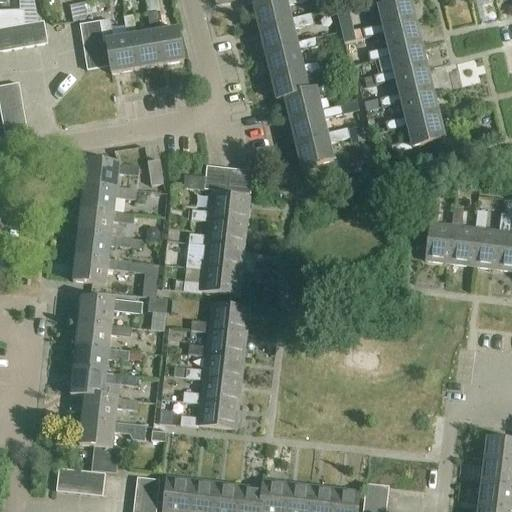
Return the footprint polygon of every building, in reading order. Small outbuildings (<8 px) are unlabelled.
[(0,0),(0,31),(9,30),(20,28),(24,28),(24,13),(0,13),(0,5),(6,5),(5,0),(0,0)] [(143,0),(146,16),(159,14),(157,0),(143,0)] [(291,24),(291,22),(287,8),(307,3),(306,0),(283,0),(284,1),(253,9),(259,32),(291,24)] [(95,1),(79,4),(81,16),(98,13),(95,1)] [(381,28),(361,33),(352,35),(350,28),(340,30),(344,47),(383,37),(383,35),(416,27),(410,2),(377,10),(381,28)] [(154,35),(159,69),(184,65),(178,31),(160,34),(156,14),(147,16),(150,36),(154,35)] [(291,24),(259,32),(264,55),(297,47),(296,45),(293,31),(312,26),(310,17),(291,22),(291,24)] [(154,35),(150,36),(136,38),(133,18),(123,20),(126,40),(129,39),(135,73),(159,69),(154,35)] [(111,77),(135,73),(129,39),(126,40),(113,42),(109,22),(102,24),(104,35),(106,47),(108,58),(109,70),(111,77)] [(31,26),(35,49),(47,47),(43,24),(37,25),(31,26)] [(78,28),(80,39),(104,35),(102,24),(78,28)] [(28,27),(24,28),(20,28),(24,51),(35,49),(31,26),(28,27)] [(383,35),(383,37),(387,51),(367,56),(369,66),(379,63),(389,61),(389,59),(422,51),(416,27),(383,35)] [(20,28),(9,30),(13,53),(24,51),(20,28)] [(9,30),(0,31),(0,46),(1,55),(13,53),(9,30)] [(80,39),(82,51),(106,47),(104,35),(80,39)] [(316,40),(296,45),(297,47),(264,55),(270,79),(303,71),(302,69),(299,54),(318,50),(316,40)] [(82,51),(84,62),(108,58),(106,47),(82,51)] [(379,63),(383,77),(373,79),(375,88),(395,84),(394,81),(427,73),(422,51),(389,59),(389,61),(379,63)] [(84,62),(86,74),(109,70),(108,58),(84,62)] [(303,71),(270,79),(276,104),(284,103),(309,96),(309,94),(305,78),(324,73),(322,64),(302,69),(303,71)] [(394,81),(395,84),(398,97),(378,102),(381,111),(400,107),(400,105),(433,96),(427,73),(394,81)] [(365,91),(375,88),(373,79),(363,81),(365,91)] [(314,93),(309,94),(309,96),(284,103),(289,123),(322,115),(321,113),(318,99),(338,95),(335,85),(314,90),(314,93)] [(0,101),(21,98),(19,87),(0,90),(0,101)] [(400,105),(400,107),(404,121),(384,125),(386,135),(406,130),(405,128),(439,120),(433,96),(400,105)] [(0,113),(23,109),(21,98),(0,101),(0,113)] [(357,105),(341,108),(343,118),(359,114),(357,105)] [(341,108),(321,113),(322,115),(289,123),(295,147),(328,139),(327,137),(324,122),(343,118),(341,108)] [(24,120),(23,109),(0,113),(0,114),(2,124),(24,120)] [(24,120),(2,124),(4,135),(26,131),(24,120)] [(405,128),(406,130),(409,144),(390,149),(392,158),(413,153),(413,151),(444,143),(439,120),(405,128)] [(361,129),(347,133),(351,148),(365,145),(361,129)] [(328,139),(295,147),(301,172),(334,164),(329,146),(349,141),(347,132),(327,137),(328,139)] [(139,170),(86,164),(83,189),(116,192),(118,177),(138,179),(139,170)] [(163,188),(159,164),(147,165),(151,190),(163,188)] [(252,175),(206,170),(204,192),(249,197),(252,175)] [(116,192),(83,189),(80,212),(114,216),(115,201),(136,204),(137,196),(137,194),(116,192)] [(136,204),(135,206),(145,207),(146,197),(137,196),(136,204)] [(247,226),(250,201),(211,197),(209,215),(192,213),(191,223),(208,225),(209,222),(247,226)] [(454,229),(451,229),(437,227),(440,203),(430,202),(427,227),(430,227),(425,264),(449,267),(454,229)] [(500,217),(498,234),(501,235),(496,273),(511,274),(511,236),(508,236),(510,218),(511,218),(511,205),(506,205),(504,218),(500,217)] [(80,212),(78,236),(111,240),(113,225),(133,228),(134,218),(114,216),(80,212)] [(454,229),(449,267),(473,270),(477,232),(474,231),(461,230),(463,213),(453,212),(451,229),(454,229)] [(477,232),(473,270),(496,273),(501,235),(498,234),(484,233),(486,216),(477,214),(474,231),(477,232)] [(209,222),(208,225),(207,239),(189,237),(188,247),(205,249),(206,246),(244,250),(247,226),(209,222)] [(145,235),(144,241),(148,244),(153,246),(158,242),(158,236),(155,232),(150,231),(145,235)] [(111,240),(78,236),(75,260),(109,264),(109,263),(110,249),(130,251),(131,242),(111,240)] [(206,246),(205,249),(204,262),(186,260),(185,271),(202,273),(203,270),(241,274),(244,250),(206,246)] [(126,275),(127,265),(109,263),(109,264),(75,260),(72,285),(106,289),(108,273),(126,275)] [(127,265),(126,275),(157,278),(158,269),(127,265)] [(203,270),(202,273),(201,287),(183,285),(182,295),(200,297),(201,294),(238,298),(241,274),(203,270)] [(81,301),(78,326),(111,329),(113,315),(141,318),(142,306),(113,303),(113,305),(81,301)] [(165,317),(167,303),(149,301),(147,315),(165,317)] [(246,338),(249,312),(211,308),(209,326),(191,324),(190,334),(207,336),(208,333),(246,338)] [(111,329),(78,326),(75,350),(109,353),(109,352),(110,338),(131,341),(132,331),(111,329)] [(208,333),(207,336),(206,350),(188,348),(187,358),(205,360),(205,357),(243,362),(246,338),(208,333)] [(109,353),(75,350),(73,374),(106,377),(106,376),(108,362),(128,364),(129,354),(109,352),(109,353)] [(205,357),(205,360),(203,374),(186,372),(185,382),(202,384),(202,381),(241,385),(243,362),(205,357)] [(73,374),(70,398),(84,400),(84,399),(104,401),(118,402),(119,388),(138,390),(139,380),(106,376),(106,377),(73,374)] [(202,381),(202,384),(201,398),(183,396),(182,406),(199,408),(200,405),(238,410),(241,385),(202,381)] [(84,399),(84,400),(81,423),(115,426),(116,411),(136,414),(137,404),(118,402),(104,401),(84,399)] [(200,405),(199,408),(198,421),(180,420),(179,429),(198,431),(198,429),(236,433),(238,410),(200,405)] [(158,419),(157,428),(172,430),(173,420),(158,419)] [(115,426),(81,423),(79,448),(94,449),(92,463),(91,474),(116,477),(117,466),(119,451),(112,450),(114,435),(133,438),(133,443),(144,444),(146,429),(115,426)] [(164,445),(165,436),(151,435),(150,444),(164,445)] [(511,445),(487,442),(484,467),(511,469),(511,445)] [(511,469),(484,467),(481,490),(511,493),(511,469)] [(68,495),(70,474),(58,472),(56,494),(68,495)] [(70,474),(68,495),(79,497),(81,475),(70,474)] [(92,476),(81,475),(79,497),(90,498),(92,476)] [(92,476),(90,498),(102,499),(104,477),(92,476)] [(188,511),(192,483),(167,480),(163,511),(188,511)] [(137,481),(136,493),(158,496),(159,484),(137,481)] [(212,511),(216,485),(192,483),(188,511),(212,511)] [(262,484),(262,491),(258,511),(284,511),(288,487),(262,484)] [(236,511),(240,488),(216,485),(212,511),(236,511)] [(308,511),(311,489),(288,487),(284,511),(308,511)] [(258,511),(262,491),(240,488),(236,511),(258,511)] [(366,488),(364,500),(387,502),(388,490),(366,488)] [(332,511),(335,492),(311,489),(308,511),(332,511)] [(511,511),(511,493),(481,490),(478,511),(511,511)] [(357,511),(359,495),(335,492),(332,511),(357,511)] [(136,493),(135,505),(157,507),(158,496),(136,493)] [(364,500),(363,511),(372,511),(385,511),(387,502),(364,500)]
